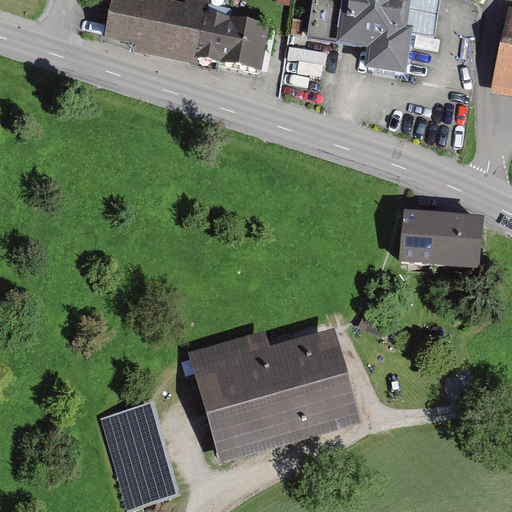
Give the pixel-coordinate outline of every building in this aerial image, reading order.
[(273,84),(284,30),(213,17),(216,0),(123,0),(115,41),(149,48),(147,59),(273,84)] [(378,77),(418,83),(430,0),(353,0),(347,46),(381,51),(378,77)] [(511,98),(511,21),(498,96),(511,98)] [(483,222),(401,217),(398,266),(480,271),(483,222)] [(220,469),(360,431),(334,339),(263,358),(258,338),(189,357),(220,469)] [(138,511),(180,499),(152,407),(100,422),(127,511),(138,511)]
